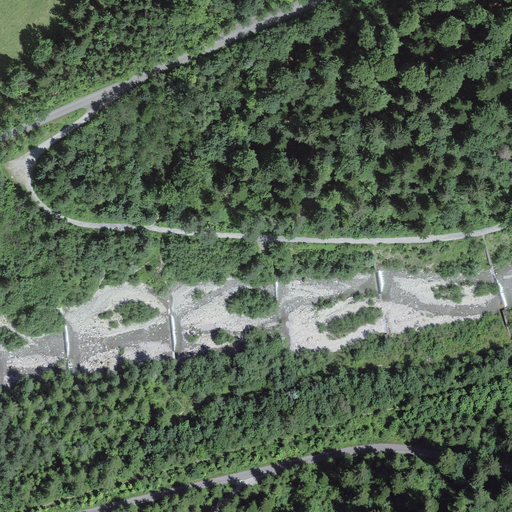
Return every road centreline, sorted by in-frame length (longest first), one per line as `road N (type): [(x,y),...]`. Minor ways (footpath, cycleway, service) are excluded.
road 1 (track): [(511,222),(448,237),(229,236),(64,216)]
road 2 (track): [(81,511),(360,446),(511,465)]
road 3 (track): [(312,0),(0,140)]
road 4 (track): [(64,216),(39,206),(26,176),(34,153),(113,90)]
